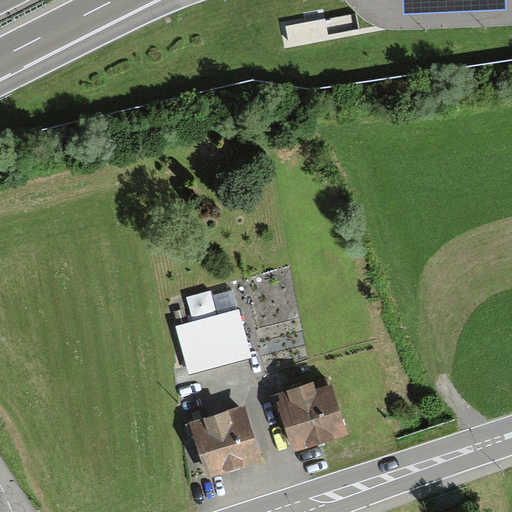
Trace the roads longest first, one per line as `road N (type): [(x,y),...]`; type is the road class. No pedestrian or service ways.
road 1 (primary): [(286,511),(511,435)]
road 2 (track): [(437,380),(362,158)]
road 3 (unknown): [(283,511),(251,396),(207,384)]
road 4 (motorway): [(0,58),(115,0)]
